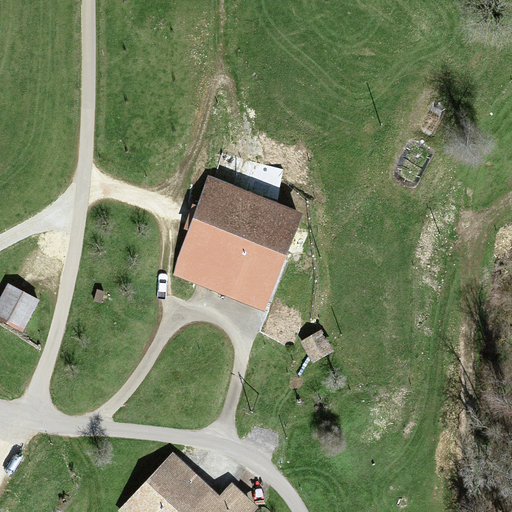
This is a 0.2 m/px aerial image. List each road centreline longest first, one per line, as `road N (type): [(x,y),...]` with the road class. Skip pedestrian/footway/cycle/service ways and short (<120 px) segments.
road 1 (unclassified): [(80,0),(79,144),(67,265),(22,415)]
road 2 (track): [(511,210),(496,228),(474,294),(455,511)]
road 3 (unclassified): [(293,511),(257,466),(218,445),(22,415)]
